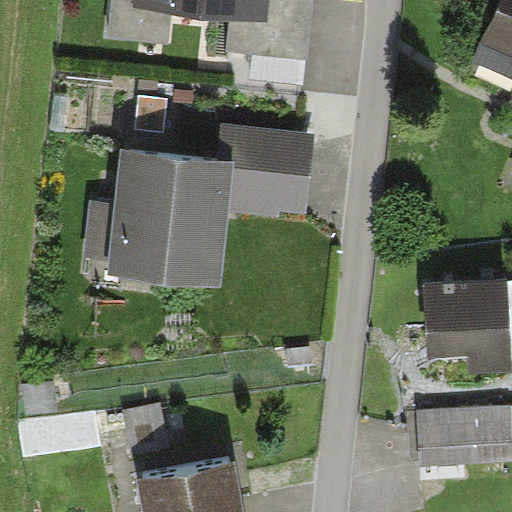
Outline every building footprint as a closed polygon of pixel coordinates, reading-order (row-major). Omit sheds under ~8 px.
[(148,0),(236,12),(229,63),(308,74),(318,0),(148,0)] [(511,0),(510,0),(488,50),(511,60),(511,0)] [(322,127),(231,119),(228,154),(122,145),(117,200),(95,198),(90,252),(118,255),(117,268),(227,277),(234,192),(316,199),(322,127)] [(511,276),(429,275),(428,358),(511,359),(511,276)] [(511,404),(430,414),(435,461),(511,452),(511,404)] [(247,511),(238,454),(151,468),(157,511),(247,511)]
